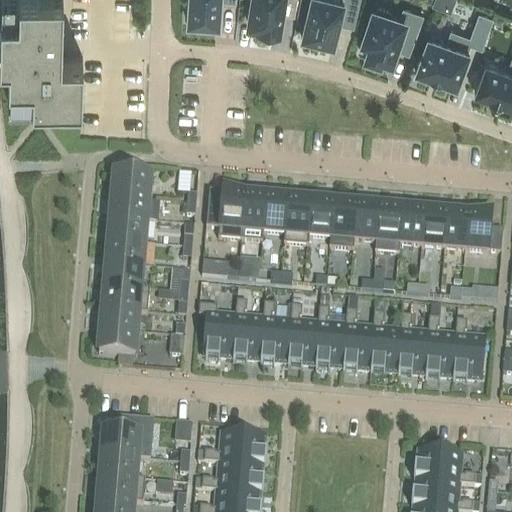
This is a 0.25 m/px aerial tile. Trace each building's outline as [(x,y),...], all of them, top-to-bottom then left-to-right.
[(62,0),(0,0),(0,24),(0,58),(9,59),(7,101),(80,103),(81,103),(82,59),(61,58),(55,57),(56,38),(62,38),(62,0)] [(235,1),(235,0),(188,0),(189,1),(186,1),(185,19),(187,19),(187,23),(218,26),(220,0),(235,1)] [(295,10),(296,0),(252,0),(249,26),(259,28),(258,30),(278,33),(282,8),(295,10)] [(359,0),(342,0),(342,1),(336,0),(310,0),(301,38),(333,45),(338,23),(353,27),(359,0)] [(394,53),(395,49),(408,53),(421,15),(402,9),(399,19),(388,16),(390,12),(375,7),(374,11),(372,11),(362,42),(359,52),(367,55),(366,58),(379,62),(380,59),(390,62),(393,53),(394,53)] [(491,22),(477,18),(467,47),(480,51),(491,22)] [(415,71),(457,87),(469,52),(428,36),(415,71)] [(511,72),(485,63),(474,93),(488,98),(488,99),(501,104),(502,103),(511,106),(511,72)] [(212,139),(237,141),(237,133),(213,131),(212,139)] [(114,174),(112,199),(148,202),(150,178),(114,174)] [(245,197),(222,189),(217,240),(242,243),(243,233),(242,233),(245,197)] [(187,206),(196,207),(197,196),(188,195),(187,206)] [(266,199),(245,197),(242,233),(243,233),(262,235),(266,199)] [(110,220),(146,223),(148,202),(112,199),(110,220)] [(288,201),(266,199),(262,235),(284,237),(285,237),(288,201)] [(308,239),(311,200),(298,199),(297,202),(288,201),(285,237),(284,237),(283,246),(308,248),(309,239),(308,239)] [(325,202),(311,200),(308,239),(309,239),(330,241),(334,205),(325,204),(325,202)] [(354,243),(357,207),(334,205),(330,241),(329,250),(354,252),(354,243)] [(195,218),(196,207),(187,206),(186,217),(195,218)] [(379,209),(357,207),(354,243),(375,245),(376,245),(379,209)] [(399,247),(402,208),(389,207),(389,210),(379,209),(376,245),(375,245),(374,254),(399,256),(399,247)] [(416,210),(402,208),(399,247),(422,249),(425,213),(416,212),(416,210)] [(488,253),(501,254),(503,231),(490,230),(492,212),(468,217),(465,253),(488,255),(488,253)] [(444,251),(447,215),(425,213),(422,249),(444,251)] [(468,217),(447,215),(444,251),(465,253),(468,217)] [(108,242),(144,245),(146,223),(110,220),(108,242)] [(184,238),(183,249),(192,249),(193,239),(184,238)] [(106,265),(142,268),(144,245),(108,242),(106,265)] [(191,260),(192,249),(183,249),(182,260),(191,260)] [(104,288),(140,291),(140,290),(142,268),(106,265),(104,288)] [(237,280),(238,272),(227,271),(227,279),(237,280)] [(238,272),(237,280),(248,281),(249,272),(238,272)] [(281,284),(281,275),(270,274),(270,283),(281,284)] [(281,275),(281,284),(291,285),(292,276),(281,275)] [(326,288),(327,279),(316,278),(315,287),(326,288)] [(338,280),(327,279),(326,288),(337,289),(338,280)] [(372,292),(373,283),(362,282),(361,291),(372,292)] [(179,294),(188,295),(189,284),(180,283),(179,294)] [(373,283),(372,292),(383,293),(384,284),(373,283)] [(417,296),(418,287),(407,286),(406,295),(417,296)] [(418,287),(417,296),(428,297),(429,288),(418,287)] [(140,291),(104,288),(102,310),(138,314),(138,315),(147,315),(150,291),(140,290),(140,291)] [(461,300),(461,291),(450,290),(450,299),(461,300)] [(472,292),(461,291),(461,300),(472,301),(472,292)] [(188,295),(179,294),(178,305),(187,306),(188,295)] [(247,362),(259,363),(263,321),(262,321),(243,320),(244,315),(246,315),(247,304),(236,303),(235,319),(232,361),(233,361),(232,364),(246,365),(247,362)] [(262,321),(263,321),(259,363),(260,363),(260,367),(274,368),(274,364),(287,365),(290,324),(271,322),(271,317),(273,317),(274,306),(264,305),(262,321)] [(219,359),(232,361),(235,319),(216,317),(217,308),(199,307),(198,317),(207,318),(203,358),(205,358),(205,362),(219,363),(219,359)] [(290,324),(287,365),(288,365),(287,369),(301,370),(302,367),(314,368),(318,326),(317,326),(298,325),(299,319),(301,320),(302,309),(291,308),(290,324)] [(136,334),(138,315),(138,314),(102,310),(100,331),(136,334)] [(317,326),(318,326),(314,368),(315,368),(315,371),(329,373),(329,369),(342,370),(345,329),(326,327),(326,322),(328,322),(329,311),(319,310),(317,326)] [(345,329),(342,370),(343,370),(342,374),(356,375),(357,371),(369,373),(373,331),(372,331),(353,329),(354,324),(356,324),(357,313),(346,312),(345,329)] [(372,331),(373,331),(369,373),(370,373),(370,376),(384,377),(384,374),(397,375),(400,333),(381,332),(381,327),(383,327),(384,316),(374,315),(372,331)] [(400,333),(397,375),(398,375),(397,379),(411,380),(412,376),(424,377),(428,336),(427,336),(408,334),(409,329),(411,329),(412,318),(401,317),(400,333)] [(439,379),(452,380),(455,338),(436,337),(436,331),(438,332),(439,321),(429,320),(427,336),(428,336),(424,377),(425,377),(425,381),(439,382),(439,379)] [(455,338),(452,380),(453,380),(452,383),(466,385),(467,381),(480,382),(483,341),(463,339),(464,334),(466,334),(467,323),(456,322),(455,338)] [(175,337),(184,338),(185,327),(176,326),(175,337)] [(134,359),(136,334),(100,331),(98,356),(134,359)] [(184,338),(175,337),(170,337),(169,356),(182,358),(184,338)] [(511,353),(504,353),(503,364),(511,364),(511,353)] [(511,376),(511,367),(511,364),(503,364),(502,375),(511,376)] [(103,433),(101,457),(137,460),(139,436),(103,433)] [(220,465),(261,468),(261,467),(265,468),(266,454),(263,453),(264,440),(222,436),(220,456),(215,456),(215,454),(204,453),(203,464),(220,465)] [(180,464),(189,465),(190,454),(181,453),(180,464)] [(417,481),(417,482),(458,485),(458,486),(474,487),(475,477),(464,476),(464,478),(459,477),(461,457),(419,454),(418,467),(414,467),(413,480),(417,481)] [(99,478),(135,481),(135,480),(137,460),(101,457),(99,478)] [(189,465),(180,464),(179,475),(188,476),(189,465)] [(260,481),(261,468),(220,465),(218,484),(213,483),(213,482),(202,481),(201,491),(217,493),(217,492),(259,496),(259,495),(262,495),(264,481),(260,481)] [(135,481),(99,478),(97,500),(133,504),(143,505),(145,481),(135,480),(135,481)] [(458,485),(417,482),(415,494),(412,494),(411,508),(414,508),(414,509),(445,511),(472,511),(473,504),(462,503),(462,505),(456,505),(458,486),(458,485)] [(489,483),(488,494),(497,495),(497,484),(489,483)] [(258,508),(259,496),(217,492),(217,493),(216,511),(210,511),(211,509),(200,508),(199,511),(261,511),(261,509),(258,508)] [(497,495),(488,494),(487,505),(496,506),(497,495)] [(176,507),(185,508),(186,497),(177,496),(176,507)] [(132,511),(133,504),(97,500),(96,511),(132,511)] [(148,502),(148,511),(161,511),(175,511),(175,503),(148,502)]
